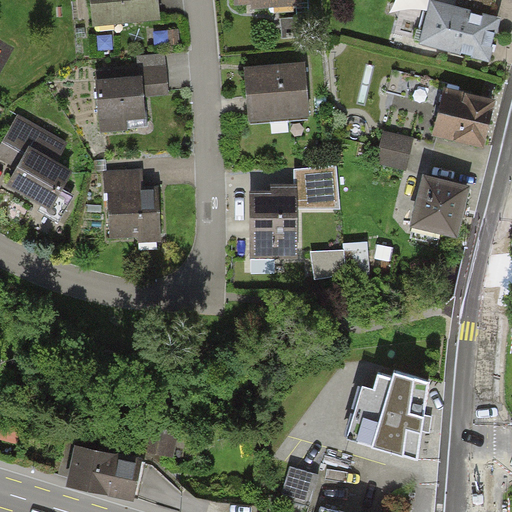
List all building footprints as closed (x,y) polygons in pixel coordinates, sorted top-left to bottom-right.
[(155,0),(87,0),(90,29),(158,23),(155,0)] [(293,0),(234,0),(235,14),(295,9),(293,0)] [(499,20),(430,1),(418,46),(487,64),(499,20)] [(137,76),(95,80),(100,133),(143,129),(141,103),(174,100),(170,56),(136,59),(137,76)] [(303,68),(246,72),(249,123),(306,120),(303,68)] [(493,101),(445,91),(435,136),(483,147),(493,101)] [(68,148),(19,119),(0,151),(0,160),(13,168),(2,187),(48,215),(72,175),(57,166),(68,148)] [(416,143),(384,136),(376,167),(409,175),(416,143)] [(140,175),(106,176),(108,245),(160,244),(159,193),(141,193),(140,175)] [(466,191),(421,179),(405,237),(451,249),(466,191)] [(294,192),(248,194),(251,267),(296,265),(294,192)] [(345,246),(314,250),(318,274),(349,270),(345,246)] [(383,447),(418,458),(430,376),(394,365),(392,372),(379,368),(374,384),(363,381),(346,436),(383,447)] [(178,451),(179,427),(162,426),(161,451),(178,451)] [(74,448),(65,483),(134,499),(142,464),(74,448)] [(294,464),(287,491),(316,499),(323,471),(294,464)] [(317,511),(335,511),(338,500),(321,496),(317,511)]
